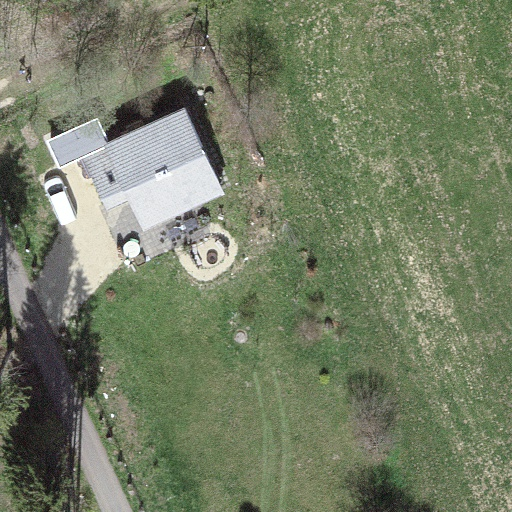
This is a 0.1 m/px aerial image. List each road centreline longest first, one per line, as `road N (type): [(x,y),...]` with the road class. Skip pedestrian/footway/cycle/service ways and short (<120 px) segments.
road 1 (residential): [(123,511),(0,253)]
road 2 (track): [(213,0),(0,103)]
